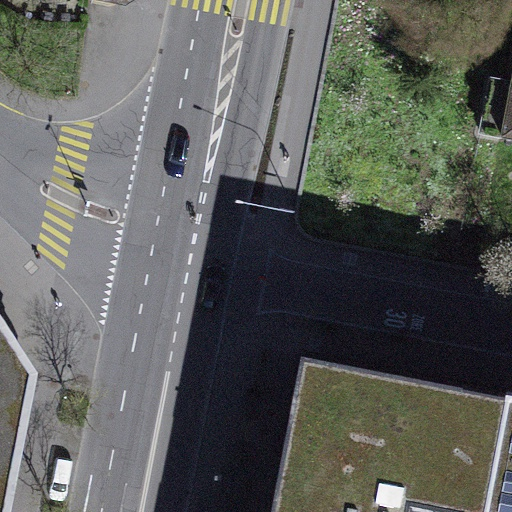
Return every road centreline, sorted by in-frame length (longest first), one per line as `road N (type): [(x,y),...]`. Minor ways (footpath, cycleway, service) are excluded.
road 1 (residential): [(194,249),(257,276),(511,327)]
road 2 (secondary): [(194,249),(144,511)]
road 3 (secondary): [(241,0),(194,249)]
road 4 (residential): [(0,153),(70,201),(194,249)]
